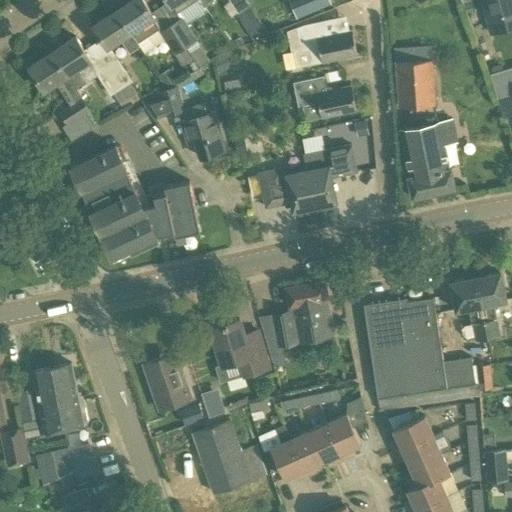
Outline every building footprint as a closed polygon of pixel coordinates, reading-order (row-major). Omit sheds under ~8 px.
[(138,42),(160,28),(153,18),(155,17),(143,0),(131,0),(116,10),(138,42)] [(175,12),(195,0),(167,0),(171,6),(175,12)] [(230,0),(238,12),(249,5),(246,0),(230,0)] [(511,0),(484,0),(489,19),(488,19),(491,33),(511,26),(511,0)] [(268,34),(249,5),(238,12),(236,14),(253,40),(268,34)] [(140,46),(138,42),(116,10),(93,25),(109,50),(121,42),(119,40),(120,39),(130,53),(140,46)] [(171,23),(186,46),(198,39),(182,16),(171,23)] [(296,27),(300,49),(294,51),(297,67),(312,64),(357,55),(352,30),(327,35),(324,20),(304,24),(296,27)] [(174,54),(186,46),(171,23),(159,31),(174,54)] [(245,43),(242,36),(230,41),(233,49),(245,43)] [(53,52),(68,74),(79,67),(81,70),(92,62),(76,37),(53,52)] [(77,89),(68,74),(53,52),(29,67),(44,90),(47,88),(48,91),(58,85),(71,105),(60,112),(68,125),(91,110),(77,89)] [(225,54),(213,59),(219,72),(231,67),(225,54)] [(398,107),(436,104),(433,57),(394,61),(398,107)] [(108,66),(121,88),(130,82),(133,81),(119,59),(108,66)] [(112,94),(121,88),(108,66),(97,73),(111,95),(112,94)] [(79,67),(68,74),(77,89),(88,81),(81,70),(79,67)] [(511,67),(490,73),(497,97),(504,117),(511,114),(511,67)] [(176,80),(169,69),(159,75),(165,86),(176,80)] [(326,90),(323,76),(293,82),(298,106),(302,106),(305,120),(321,117),(357,110),(351,85),(326,90)] [(130,82),(121,88),(132,103),(139,99),(136,94),(137,93),(130,82)] [(159,94),(142,99),(155,119),(182,111),(179,103),(183,102),(178,84),(158,90),(159,94)] [(122,109),(132,103),(121,88),(112,94),(122,109)] [(224,150),(212,112),(182,121),(186,133),(189,144),(196,142),(201,157),(224,150)] [(369,133),(366,119),(354,122),(357,136),(369,133)] [(449,168),(440,122),(426,124),(400,129),(409,176),(408,176),(412,198),(455,189),(451,168),(449,168)] [(238,124),(229,126),(232,139),(241,137),(238,124)] [(244,138),(235,140),(238,152),(247,150),(244,138)] [(146,218),(113,145),(68,165),(105,249),(126,245),(128,250),(155,238),(153,233),(169,230),(171,236),(196,232),(187,182),(161,186),(162,191),(151,193),(155,214),(146,218)] [(315,206),(337,201),(332,177),(357,172),(351,145),(325,150),(324,148),(304,153),(307,170),(315,206)] [(315,206),(307,170),(286,174),(286,176),(283,176),(281,168),(258,173),(265,208),(292,202),(293,210),(315,206)] [(475,276),(488,338),(500,336),(494,303),(506,300),(500,271),(475,276)] [(475,340),(488,338),(475,276),(450,281),(455,311),(469,308),(475,340)] [(334,334),(327,299),(328,299),(325,280),(286,288),(290,305),(291,305),(292,310),(273,313),(279,345),(334,334)] [(443,360),(434,297),(364,307),(379,411),(478,396),(472,356),(443,360)] [(249,349),(240,318),(211,327),(222,365),(240,360),(244,375),(269,367),(263,345),(249,349)] [(144,363),(160,409),(191,398),(175,353),(144,363)] [(72,362),(32,370),(45,432),(84,424),(84,422),(88,421),(85,408),(81,409),(72,362)] [(491,384),(489,362),(477,363),(478,385),(491,384)] [(30,406),(32,389),(21,388),(19,405),(30,406)] [(319,393),(320,402),(340,398),(338,389),(319,393)] [(302,406),(320,402),(319,393),(300,397),(302,406)] [(282,410),(302,406),(300,397),(280,401),(282,410)] [(221,399),(205,404),(209,416),(225,411),(221,399)] [(251,412),(268,409),(266,399),(249,402),(251,412)] [(198,402),(179,408),(185,424),(203,418),(198,402)] [(466,420),(476,419),(475,402),(465,403),(466,420)] [(328,421),(345,458),(350,456),(349,454),(351,448),(361,444),(347,412),(328,421)] [(402,448),(433,434),(425,415),(394,429),(398,439),(395,444),(393,445),(395,451),(402,448)] [(33,419),(23,421),(23,426),(25,437),(39,435),(36,420),(33,421),(33,419)] [(338,461),(345,458),(328,421),(309,429),(323,461),(332,457),(337,459),(338,461)] [(307,476),(290,438),(283,424),(275,428),(281,441),(271,446),(285,477),(294,473),(300,476),(301,478),(307,476)] [(471,480),(481,479),(476,424),(467,425),(471,480)] [(7,465),(30,460),(23,426),(1,431),(7,465)] [(314,465),(323,461),(309,429),(290,438),(307,476),(313,473),(312,470),(314,465)] [(207,432),(168,446),(179,474),(218,460),(207,432)] [(410,467),(442,453),(433,434),(402,448),(395,451),(398,457),(400,456),(406,458),(410,467)] [(90,442),(68,447),(73,471),(75,478),(97,473),(90,442)] [(73,471),(68,447),(36,454),(43,484),(47,483),(73,471)] [(495,450),(484,450),(487,482),(498,481),(495,450)] [(439,477),(450,472),(442,453),(410,467),(414,476),(412,481),(410,482),(412,487),(408,489),(408,490),(418,486),(439,477)] [(218,460),(179,474),(189,502),(228,487),(218,460)] [(52,493),(74,483),(69,473),(47,483),(52,493)] [(447,495),(439,477),(418,486),(408,490),(412,499),(409,504),(407,506),(409,511),(426,505),(447,495)] [(68,507),(90,498),(86,487),(64,495),(68,507)] [(237,511),(228,487),(189,502),(192,511),(237,511)] [(474,511),(483,511),(482,488),(472,489),(474,511)] [(454,511),(447,495),(426,505),(409,511),(454,511)]
